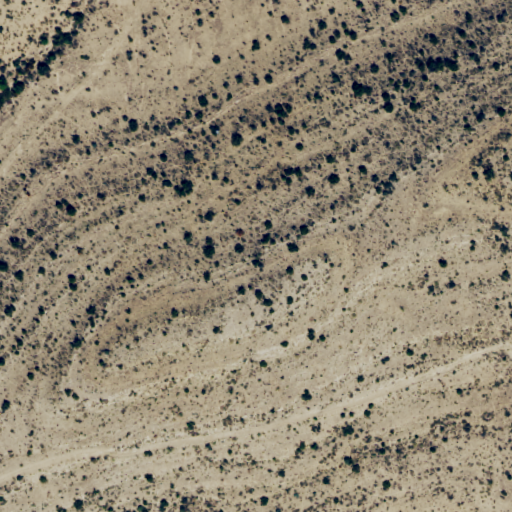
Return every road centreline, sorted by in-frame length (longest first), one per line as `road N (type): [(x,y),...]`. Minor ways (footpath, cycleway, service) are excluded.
road 1 (track): [(0,477),(278,418),(456,363),(511,380)]
road 2 (track): [(0,173),(112,32),(126,0)]
